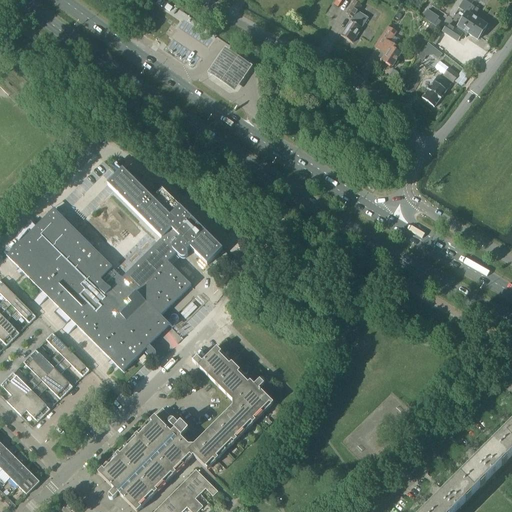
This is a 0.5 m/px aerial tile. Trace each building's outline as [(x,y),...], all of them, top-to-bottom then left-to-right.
[(340,36),(352,44),(368,19),(357,12),(360,7),(354,2),(346,14),(352,18),(340,36)] [(422,18),(433,26),(437,20),(426,12),(422,18)] [(466,38),(468,35),(477,41),(487,26),(467,13),(455,31),(447,25),(442,32),(457,42),(462,35),(466,38)] [(424,32),(431,36),(436,28),(429,24),(424,32)] [(374,48),(384,54),(385,55),(381,61),(392,68),(396,62),(396,63),(397,61),(401,55),(395,51),(397,49),(389,44),(396,33),(387,28),(374,48)] [(251,69),(224,50),(207,76),(234,94),(251,69)] [(458,76),(453,72),(449,69),(444,76),(452,83),(458,76)] [(434,82),(433,83),(446,92),(446,91),(450,86),(438,77),(433,82),(434,82)] [(446,92),(433,83),(421,98),(434,108),(446,92)] [(42,292),(116,367),(122,373),(143,352),(148,358),(149,358),(150,359),(151,359),(152,359),(153,359),(154,358),(155,357),(155,356),(156,356),(156,355),(156,354),(155,353),(155,352),(149,346),(169,326),(160,317),(191,286),(168,263),(176,255),(180,258),(181,259),(182,259),(183,259),(184,259),(185,259),(186,259),(186,258),(187,257),(187,256),(187,255),(187,254),(187,253),(187,252),(186,252),(190,249),(207,266),(222,250),(179,207),(162,190),(152,200),(122,170),(107,185),(162,240),(123,279),(112,269),(54,210),(7,257),(19,269),(17,271),(22,275),(23,274),(36,286),(42,292)] [(0,295),(5,300),(0,305),(6,311),(11,306),(17,300),(2,285),(0,282),(0,295)] [(11,306),(6,311),(12,317),(17,312),(26,321),(29,325),(35,318),(32,315),(17,300),(11,306)] [(1,316),(0,317),(0,328),(9,338),(13,341),(19,335),(16,331),(6,322),(12,317),(6,311),(1,316)] [(0,340),(3,344),(6,347),(13,341),(9,338),(0,328),(0,340)] [(58,354),(53,359),(59,365),(64,360),(71,353),(56,338),(52,335),(46,341),(49,345),(58,354)] [(119,457),(111,464),(104,472),(102,469),(98,474),(114,490),(109,495),(108,496),(108,497),(108,498),(108,499),(109,500),(110,501),(111,501),(112,501),(112,500),(113,500),(118,495),(135,511),(137,511),(184,466),(186,464),(193,457),(205,468),(210,463),(212,465),(221,457),(219,455),(224,449),(229,444),(231,446),(239,438),(237,436),(243,430),(248,426),(250,428),(254,423),(252,421),(266,407),(268,409),(273,404),(259,390),(264,385),(265,384),(265,383),(264,382),(264,381),(263,380),(262,380),(261,380),(260,380),(259,381),(254,386),(250,382),(248,384),(237,374),(240,372),(231,364),(229,366),(219,355),(221,353),(216,349),(202,363),(197,358),(195,357),(193,358),(192,359),(192,360),(192,361),(192,362),(192,363),(197,367),(198,368),(232,402),(232,408),(193,446),(189,446),(180,438),(188,431),(180,423),(178,425),(173,420),(172,420),(171,419),(170,419),(170,420),(169,420),(166,417),(168,415),(162,409),(154,418),(156,420),(119,457)] [(36,351),(29,358),(33,361),(48,376),(54,370),(59,365),(53,359),(48,364),(39,355),(36,351)] [(64,360),(59,365),(65,371),(70,366),(79,375),(83,378),(89,372),(86,368),(71,353),(64,360)] [(147,359),(143,355),(139,360),(143,364),(147,359)] [(36,376),(31,381),(36,387),(42,382),(48,376),(33,361),(29,358),(23,364),(27,367),(36,376)] [(54,370),(48,376),(63,391),(66,394),(72,388),(69,385),(60,376),(65,371),(59,365),(54,370)] [(13,374),(7,380),(10,384),(25,399),(31,392),(36,387),(31,381),(25,387),(16,377),(13,374)] [(42,382),(36,387),(42,393),(47,388),(57,397),(60,401),(66,394),(63,391),(48,376),(42,382)] [(7,403),(14,410),(25,399),(10,384),(7,380),(1,387),(4,390),(12,398),(7,403)] [(31,392),(25,399),(40,414),(44,417),(50,411),(46,407),(37,398),(42,393),(36,387),(31,392)] [(25,399),(14,410),(21,417),(26,412),(34,420),(37,423),(44,417),(40,414),(25,399)] [(511,425),(497,441),(511,455),(511,425)] [(511,456),(511,455),(497,441),(481,457),(478,454),(472,460),(475,463),(445,493),(442,490),(436,496),(439,499),(425,511),(456,511),(504,464),(511,456)] [(0,456),(0,469),(2,471),(8,464),(14,459),(6,450),(0,456)] [(2,471),(10,479),(22,467),(14,459),(8,464),(2,471)] [(10,479),(18,488),(31,475),(22,467),(10,479)] [(189,480),(187,481),(200,495),(205,490),(213,497),(217,493),(218,493),(196,471),(195,471),(188,479),(189,480)] [(31,475),(18,488),(27,496),(39,483),(31,475)] [(177,490),(199,511),(203,508),(195,500),(200,495),(187,481),(185,483),(184,482),(177,490)] [(170,498),(168,500),(179,511),(182,511),(187,508),(190,511),(198,511),(199,511),(177,490),(176,490),(169,498),(170,498)] [(158,508),(158,509),(160,511),(179,511),(168,500),(167,502),(166,501),(158,508)] [(9,501),(6,504),(12,510),(15,507),(9,501)]
